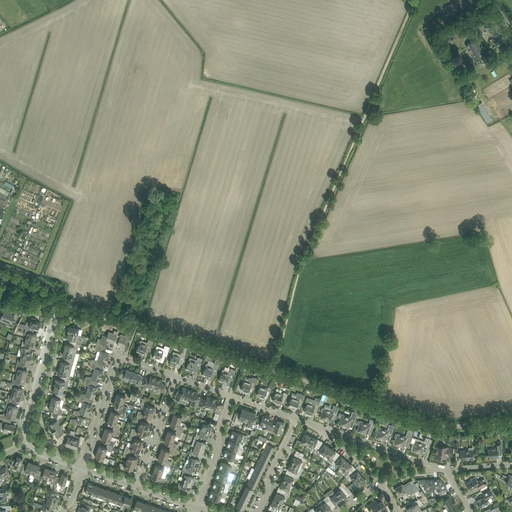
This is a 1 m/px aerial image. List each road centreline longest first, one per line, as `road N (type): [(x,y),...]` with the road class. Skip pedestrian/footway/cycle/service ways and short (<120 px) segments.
road 1 (track): [(272,368),(301,269),(414,0)]
road 2 (tertiary): [(0,274),(39,289),(52,306),(25,422),(28,444)]
road 3 (residential): [(81,468),(117,357),(176,376)]
road 4 (residential): [(324,428),(441,468)]
